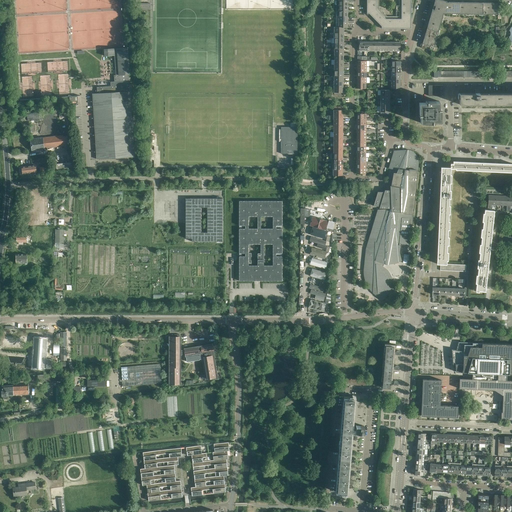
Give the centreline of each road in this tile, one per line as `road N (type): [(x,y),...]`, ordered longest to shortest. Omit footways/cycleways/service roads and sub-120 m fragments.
road 1 (unclassified): [(8,183),(157,177),(313,184)]
road 2 (unclassified): [(0,320),(232,321)]
road 3 (residential): [(232,321),(239,442),(230,504)]
road 4 (residential): [(413,311),(431,147)]
road 5 (unclassified): [(353,178),(359,31)]
